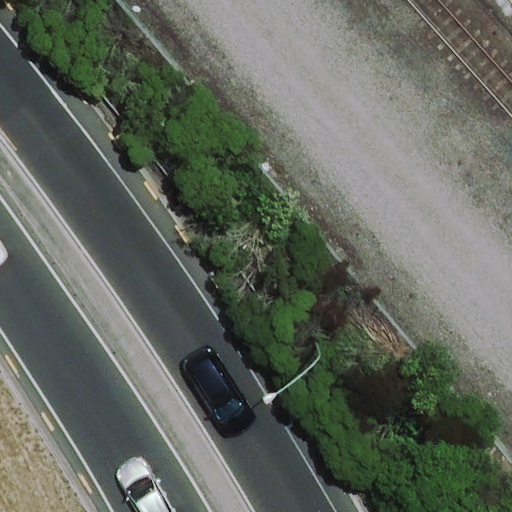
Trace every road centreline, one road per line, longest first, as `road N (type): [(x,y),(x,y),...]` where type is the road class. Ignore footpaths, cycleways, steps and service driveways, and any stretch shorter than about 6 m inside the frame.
road 1 (trunk): [(0,113),(97,206),(294,511)]
road 2 (trunk): [(142,511),(0,275)]
